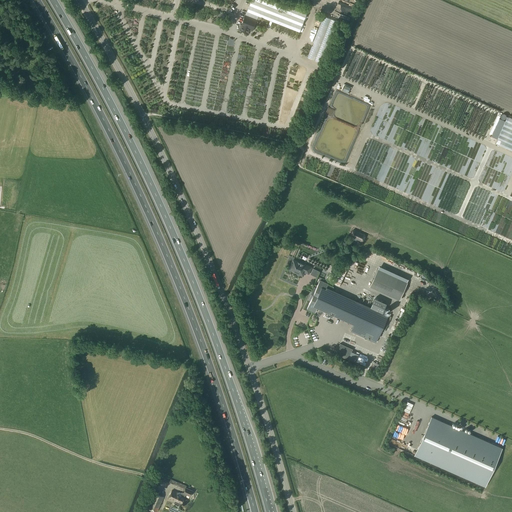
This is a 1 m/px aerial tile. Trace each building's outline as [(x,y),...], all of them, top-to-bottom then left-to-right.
[(299,31),(306,14),(271,0),(250,0),(247,11),(299,31)] [(256,19),(245,15),(241,25),(242,26),(240,30),(248,33),(249,30),(251,31),(256,19)] [(323,16),(307,57),(321,63),(337,22),(323,16)] [(484,106),(476,134),(485,137),(493,108),(484,106)] [(496,130),(508,133),(510,127),(498,124),(496,130)] [(353,230),(350,238),(361,242),(364,235),(353,230)] [(292,262),(288,270),(294,273),(294,274),(300,276),(301,272),(307,275),(310,269),(297,264),(292,262)] [(377,269),(369,287),(399,300),(407,282),(377,269)] [(387,316),(382,314),(386,304),(374,299),(370,308),(325,288),(326,285),(318,282),(315,290),(314,290),(308,302),(309,302),(306,311),(314,314),(316,309),(340,320),(352,325),(350,331),(351,332),(348,331),(347,333),(343,332),(339,341),(343,342),(342,345),(369,356),(387,316)] [(352,350),(340,344),(335,354),(348,360),(352,350)] [(385,417),(390,404),(372,396),(367,409),(385,417)] [(502,449),(431,417),(414,456),(485,487),(502,449)] [(170,479),(168,484),(183,491),(182,493),(190,496),(192,491),(185,488),(186,486),(170,479)] [(172,490),(168,499),(174,502),(174,503),(180,506),(181,504),(184,496),(172,490)] [(153,493),(147,507),(157,511),(163,497),(153,493)]
